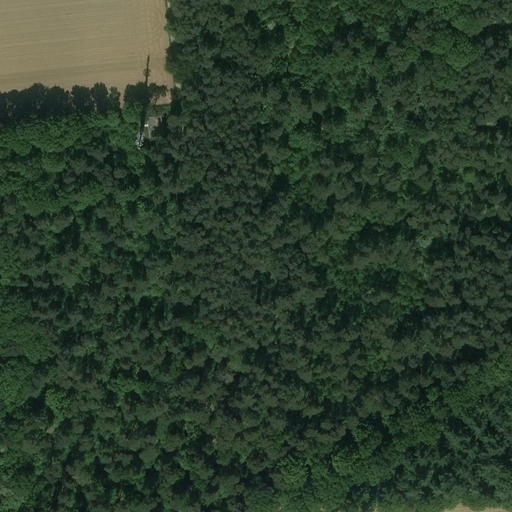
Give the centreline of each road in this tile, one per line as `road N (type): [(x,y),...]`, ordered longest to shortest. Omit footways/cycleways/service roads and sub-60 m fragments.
road 1 (track): [(508,365),(452,78),(440,69),(181,101)]
road 2 (track): [(261,511),(511,363)]
road 3 (track): [(462,149),(181,186)]
